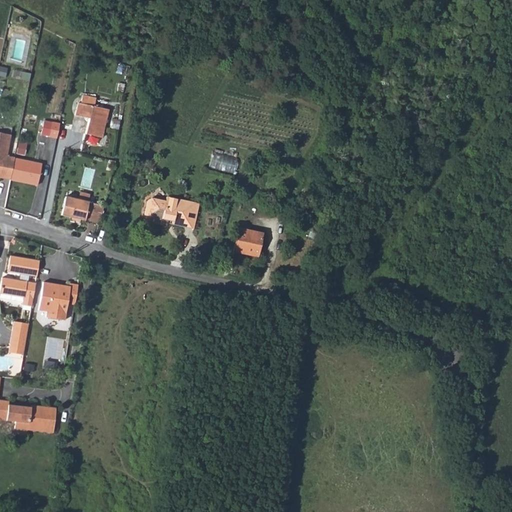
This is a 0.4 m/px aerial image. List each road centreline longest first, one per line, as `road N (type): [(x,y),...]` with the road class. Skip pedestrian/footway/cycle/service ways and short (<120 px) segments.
road 1 (residential): [(439,341),(412,327),(0,220)]
road 2 (unknown): [(90,247),(65,394),(6,389)]
